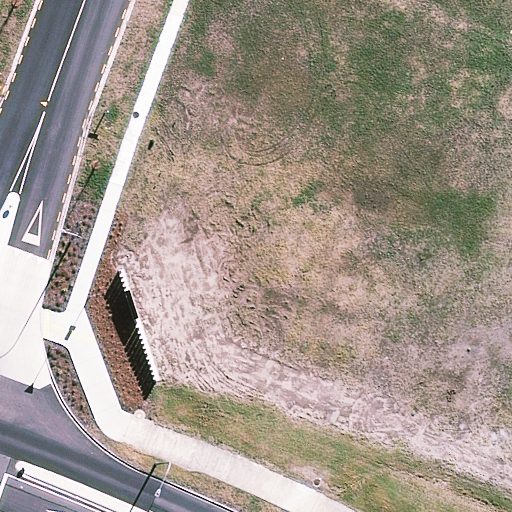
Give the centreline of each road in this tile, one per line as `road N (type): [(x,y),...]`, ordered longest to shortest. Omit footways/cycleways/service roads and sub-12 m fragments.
road 1 (residential): [(0,230),(82,0)]
road 2 (secondary): [(148,511),(0,455)]
